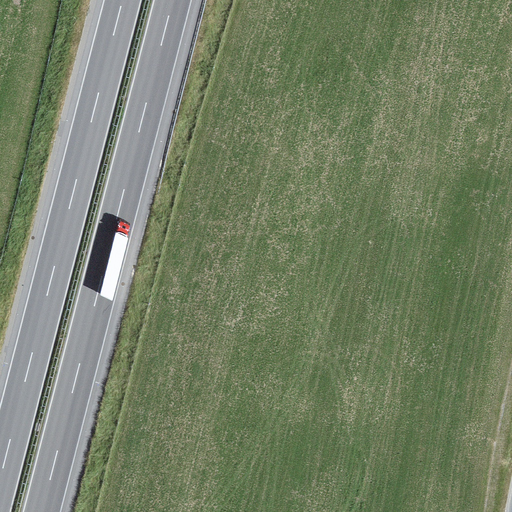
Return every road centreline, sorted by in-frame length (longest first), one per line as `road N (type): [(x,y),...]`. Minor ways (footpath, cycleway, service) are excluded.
road 1 (motorway): [(41,511),(172,0)]
road 2 (motorway): [(122,0),(0,478)]
